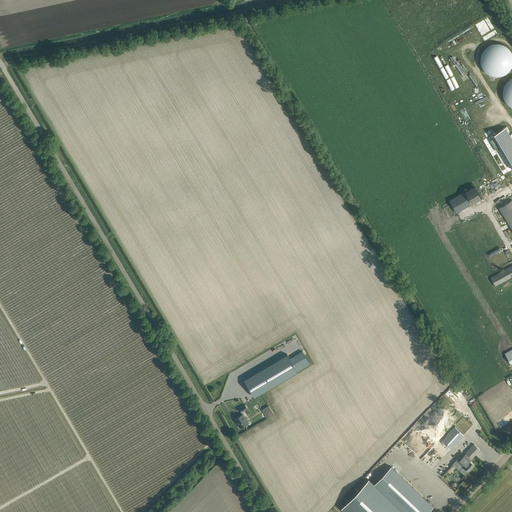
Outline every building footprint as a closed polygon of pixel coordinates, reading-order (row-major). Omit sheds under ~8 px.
[(511,60),(511,58),(511,52),(502,44),(498,43),(489,43),(482,52),(481,54),(481,67),(489,73),(495,75),(499,75),(497,75),(505,74),(510,68),(511,63),(511,62),(511,60)] [(511,76),(506,81),(503,91),(503,95),(504,97),(510,106),(511,106),(511,76)] [(511,137),(506,127),(484,141),(504,175),(511,170),(511,137)] [(481,198),(474,186),(465,191),(472,203),(481,198)] [(450,201),(457,213),(471,204),(464,192),(450,201)] [(511,200),(499,208),(511,229),(511,200)] [(511,276),(511,265),(491,277),(495,286),(511,276)] [(208,340),(228,379),(293,345),(284,327),(272,333),(270,330),(273,329),(271,325),(266,327),(259,313),(208,340)] [(287,354),(244,379),(254,397),(293,374),(310,364),(302,351),(290,358),(287,354)] [(452,404),(459,397),(449,388),(443,395),(452,404)] [(237,424),(240,427),(247,423),(244,418),(245,418),(245,417),(247,415),(244,410),(247,409),(245,405),(239,408),(241,412),(242,414),(235,418),(238,423),(237,424)] [(268,412),(265,413),(268,417),(274,414),(269,405),(266,407),(268,412)] [(455,426),(441,440),(450,449),(464,435),(455,426)] [(453,464),(464,474),(468,470),(468,471),(474,465),(470,461),(472,458),(480,449),(474,444),(466,453),(461,459),(459,457),(453,464)] [(427,511),(433,506),(391,466),(374,484),(369,479),(341,508),(344,511),(427,511)]
